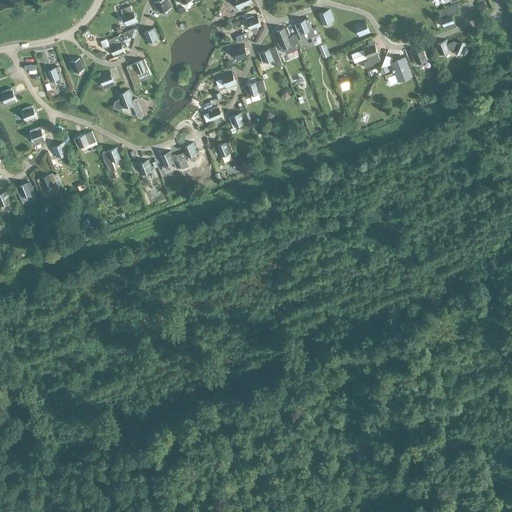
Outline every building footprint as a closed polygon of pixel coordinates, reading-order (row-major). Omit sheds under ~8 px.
[(172,8),(168,0),(159,0),(154,2),(158,13),(172,8)] [(233,0),(238,10),(253,4),(251,0),(233,0)] [(456,25),(452,15),(460,12),(457,4),(439,10),(440,15),(439,15),(444,29),(456,25)] [(122,13),(121,13),(127,27),(138,22),(133,9),(132,9),(130,5),(121,10),(122,13)] [(335,20),(330,9),(317,14),(321,26),(335,20)] [(251,32),(262,27),(257,14),(245,18),(251,32)] [(308,18),(295,23),(294,23),(301,41),(319,34),(316,27),(312,28),(308,18)] [(359,38),(371,33),(365,20),(354,24),(359,38)] [(274,33),(281,50),(298,43),(295,35),(288,38),(288,36),(290,35),(287,26),(275,31),(276,32),(274,33)] [(147,43),(160,38),(156,27),(142,32),(147,43)] [(125,51),(129,50),(125,41),(124,41),(123,39),(132,37),(135,28),(121,33),(119,36),(111,39),(111,43),(109,44),(114,57),(126,53),(125,51)] [(368,60),(378,56),(374,46),(373,44),(371,39),(368,41),(369,44),(363,47),(364,49),(351,54),(354,63),(367,58),(368,60)] [(449,43),(448,39),(434,44),(439,56),(452,50),(452,49),(454,50),(454,52),(461,55),(462,53),(465,47),(466,43),(459,40),(458,43),(454,42),(449,43)] [(244,43),(232,47),(237,61),(248,57),(244,43)] [(326,44),(321,46),(326,57),(330,55),(326,44)] [(263,63),(274,59),(277,68),(283,66),(276,46),(272,48),(272,47),(259,52),(263,63)] [(425,50),(425,48),(411,54),(416,65),(429,60),(428,57),(425,50)] [(86,68),(82,57),(69,62),(73,73),(86,68)] [(395,75),(387,77),(390,84),(397,81),(398,82),(412,76),(408,65),(406,58),(405,57),(392,62),(390,62),(391,63),(392,67),(391,68),(393,73),(394,73),(395,75)] [(131,64),(127,66),(136,89),(139,87),(141,84),(139,80),(151,75),(149,70),(144,58),(131,64)] [(63,77),(58,66),(45,71),(49,82),(63,77)] [(104,88),(115,84),(110,70),(98,74),(104,88)] [(237,84),(232,71),(221,75),(226,89),(237,84)] [(259,82),(259,81),(245,85),(248,96),(262,92),(266,91),(263,80),(259,82)] [(12,88),(1,92),(6,106),(17,101),(12,88)] [(134,99),(130,89),(117,94),(119,99),(115,101),(112,107),(118,110),(122,108),(123,109),(130,106),(134,108),(140,106),(137,98),(134,99)] [(342,107),(348,104),(342,91),(335,94),(342,107)] [(33,105),(21,109),(27,123),(38,118),(33,105)] [(218,105),(207,109),(213,123),(224,118),(218,105)] [(247,123),(242,111),(229,116),(233,128),(247,123)] [(46,140),(41,127),(29,131),(34,144),(46,140)] [(96,141),(92,131),(88,133),(87,132),(74,138),(79,149),(95,142),(95,141),(96,141)] [(69,153),(65,141),(51,147),(56,158),(69,153)] [(181,153),(183,158),(185,157),(185,158),(188,157),(189,160),(198,157),(197,153),(199,153),(194,141),(181,147),(183,152),(181,153)] [(233,152),(229,141),(215,146),(220,157),(233,152)] [(112,162),(123,157),(119,146),(105,151),(106,152),(102,153),(109,172),(116,170),(112,162)] [(176,153),(174,154),(172,150),(158,156),(163,167),(174,162),(177,168),(182,171),(183,169),(181,164),(183,158),(181,153),(178,154),(176,153)] [(154,170),(150,159),(136,164),(141,175),(154,170)] [(52,172),(38,178),(43,189),(56,184),(52,172)] [(30,181),(16,187),(21,198),(20,198),(22,204),(37,198),(34,192),(30,181)] [(0,193),(0,206),(12,202),(8,190),(0,193)] [(84,229),(94,225),(91,217),(81,220),(84,229)]
